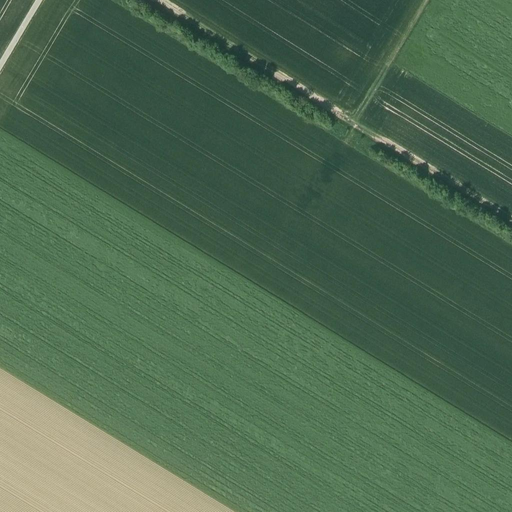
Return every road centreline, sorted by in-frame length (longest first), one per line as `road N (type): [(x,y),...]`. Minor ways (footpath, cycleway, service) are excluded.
road 1 (track): [(511,225),(154,0)]
road 2 (track): [(359,132),(439,0)]
